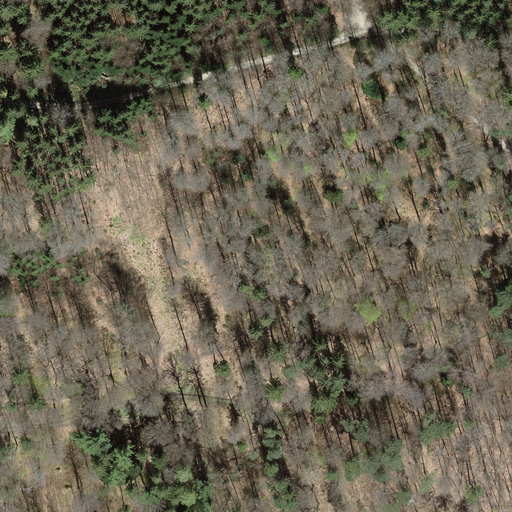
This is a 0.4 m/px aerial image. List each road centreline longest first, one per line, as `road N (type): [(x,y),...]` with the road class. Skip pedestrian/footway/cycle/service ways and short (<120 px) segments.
road 1 (track): [(0,432),(143,397),(254,405),(277,425),(265,493),(298,511)]
road 2 (track): [(0,100),(93,104),(371,30)]
road 3 (track): [(371,30),(511,154)]
road 4 (track): [(371,30),(511,37)]
